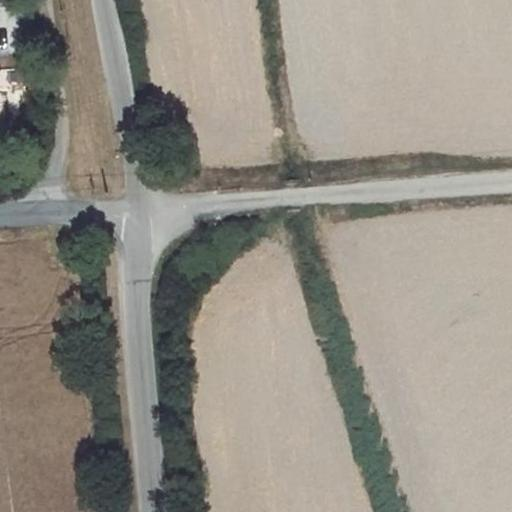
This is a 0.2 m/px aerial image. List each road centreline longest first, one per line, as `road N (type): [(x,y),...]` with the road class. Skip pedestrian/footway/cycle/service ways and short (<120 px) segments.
road 1 (unclassified): [(138,214),(511,184)]
road 2 (unclassified): [(157,511),(138,214)]
road 3 (unclassified): [(138,214),(104,0)]
road 4 (residential): [(0,218),(138,214)]
